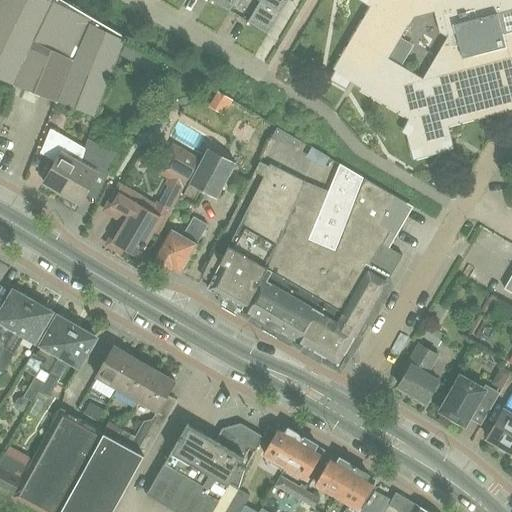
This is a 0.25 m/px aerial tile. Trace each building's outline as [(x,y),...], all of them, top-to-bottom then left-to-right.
[(0,0),(0,78),(58,102),(59,101),(95,116),(126,38),(61,0),(0,0)] [(209,0),(230,12),(236,0),(209,0)] [(261,0),(248,23),(268,34),(288,0),(261,0)] [(355,85),(412,119),(404,132),(409,134),(415,158),(436,152),(433,142),(449,138),(446,125),(511,107),(511,0),(362,0),(373,6),(330,80),(346,89),(351,82),(355,85)] [(128,42),(121,54),(131,61),(139,48),(128,42)] [(272,138),(295,145),(299,140),(277,127),(272,138)] [(52,129),(43,149),(58,158),(44,183),(63,193),(80,163),(83,157),(85,149),(52,129)] [(81,204),(98,175),(100,176),(103,171),(108,174),(118,152),(109,147),(103,157),(85,146),(85,149),(83,157),(80,163),(63,193),(64,194),(62,198),(75,205),(77,202),(81,204)] [(138,204),(141,199),(120,186),(105,210),(126,222),(114,242),(138,256),(143,247),(145,248),(147,245),(145,244),(153,231),(158,233),(182,185),(184,186),(198,161),(174,146),(159,171),(171,178),(157,206),(158,206),(154,214),(138,204)] [(235,163),(209,149),(190,184),(217,198),(235,163)] [(270,164),(269,168),(260,163),(254,173),(263,178),(207,289),(339,365),(403,256),(383,244),(391,231),(393,232),(398,223),(396,221),(400,215),(405,217),(410,208),(406,205),(407,203),(340,164),(328,193),(305,183),(305,182),(270,164)] [(171,229),(154,258),(180,273),(197,244),(208,225),(194,217),(183,236),(171,229)] [(0,357),(33,302),(26,298),(27,295),(18,290),(17,293),(14,291),(0,315),(0,320),(8,325),(0,338),(0,357)] [(0,370),(3,373),(15,353),(25,335),(35,341),(51,313),(49,311),(50,309),(41,303),(40,306),(33,302),(0,357),(0,370)] [(49,376),(77,327),(70,323),(71,321),(62,316),(61,318),(58,317),(42,345),(40,344),(33,356),(44,363),(40,371),(49,376)] [(47,399),(59,379),(69,361),(79,366),(96,338),(93,337),(95,334),(85,329),(84,332),(77,327),(49,376),(44,384),(39,394),(47,399)] [(425,335),(433,341),(439,333),(431,327),(425,335)] [(438,381),(431,376),(427,374),(438,355),(419,344),(401,376),(404,378),(399,387),(426,402),(438,381)] [(117,389),(135,358),(114,346),(97,377),(117,389)] [(138,401),(155,369),(135,358),(117,389),(138,401)] [(176,381),(155,369),(138,401),(158,412),(168,395),(176,381)] [(463,424),(465,425),(478,403),(490,410),(499,394),(486,386),(484,390),(461,376),(441,411),(450,416),(451,421),(458,425),(463,424)] [(32,405),(33,404),(39,394),(44,384),(33,377),(21,398),(32,405)] [(36,416),(47,399),(39,395),(29,411),(36,416)] [(511,396),(497,421),(487,438),(488,439),(497,444),(498,448),(501,451),(504,452),(507,453),(511,452),(511,453),(511,452),(511,396)] [(104,411),(91,403),(84,414),(98,423),(104,411)] [(60,511),(105,432),(103,431),(61,408),(13,496),(41,511),(60,511)] [(159,413),(154,421),(148,423),(146,422),(137,438),(133,446),(138,449),(147,454),(168,418),(159,413)] [(103,431),(105,432),(115,438),(120,429),(108,422),(103,431)] [(235,486),(245,469),(264,436),(242,424),(224,428),(217,440),(188,424),(147,495),(176,511),(225,511),(238,489),(235,486)] [(287,467),(303,437),(288,428),(287,431),(280,427),(264,454),(287,467)] [(135,473),(144,456),(104,434),(95,451),(135,473)] [(307,479),(313,469),(323,452),(315,448),(317,445),(303,437),(287,467),(307,479)] [(125,490),(135,473),(95,451),(85,468),(125,490)] [(0,461),(0,486),(12,493),(27,467),(4,454),(0,461)] [(337,496),(355,467),(340,459),(338,461),(331,457),(316,484),(337,496)] [(345,501),(359,509),(375,482),(367,478),(369,475),(355,467),(337,496),(345,501)] [(116,507),(125,490),(85,468),(76,485),(116,507)] [(306,490),(282,476),(277,486),(300,500),(306,490)] [(84,511),(113,511),(116,507),(76,485),(66,502),(84,511)] [(238,489),(225,511),(241,511),(251,496),(238,489)] [(316,509),(322,500),(306,490),(300,500),(316,509)] [(385,497),(375,491),(374,491),(366,506),(377,511),(385,497)] [(427,511),(396,493),(389,505),(401,511),(427,511)] [(84,511),(66,502),(60,511),(84,511)]
